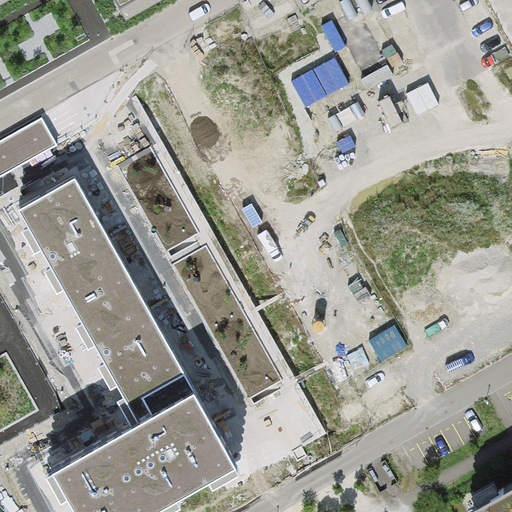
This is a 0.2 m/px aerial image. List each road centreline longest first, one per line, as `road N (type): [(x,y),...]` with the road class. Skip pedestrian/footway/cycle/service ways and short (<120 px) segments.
road 1 (residential): [(511,370),(262,511)]
road 2 (residential): [(209,0),(0,118)]
